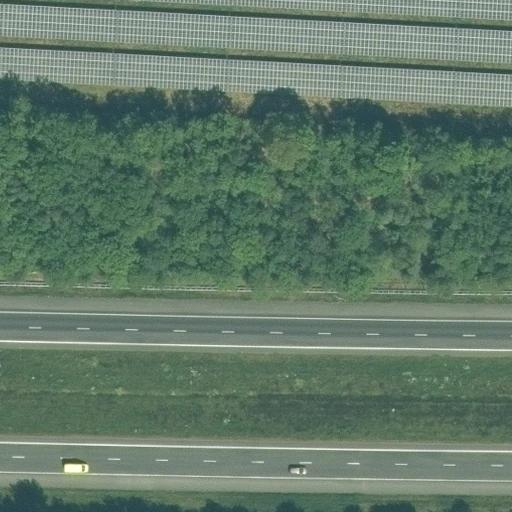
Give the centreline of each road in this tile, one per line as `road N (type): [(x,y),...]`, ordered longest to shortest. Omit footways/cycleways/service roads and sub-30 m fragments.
road 1 (motorway): [(0,456),(511,465)]
road 2 (motorway): [(511,333),(0,324)]
